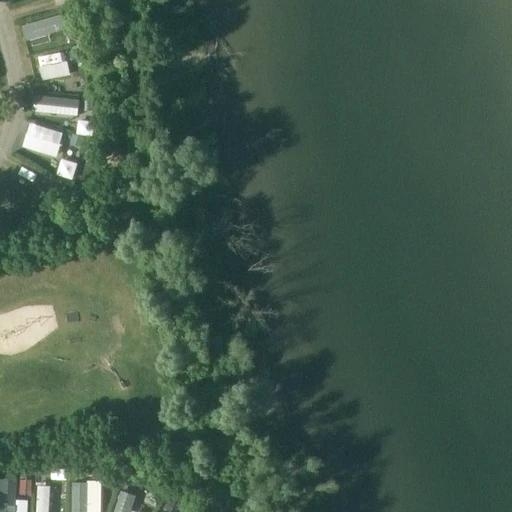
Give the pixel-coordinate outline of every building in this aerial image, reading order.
[(21,21),(23,36),(69,30),(67,15),(21,21)] [(59,53),(25,59),(28,77),(62,71),(59,53)] [(71,102),(36,98),(34,115),(69,119),(71,102)] [(72,140),(30,129),(24,152),(66,163),(72,140)] [(16,511),(17,492),(0,490),(0,511),(16,511)] [(82,511),(83,490),(66,490),(65,511),(82,511)] [(120,494),(110,511),(132,511),(137,503),(120,494)] [(45,511),(44,499),(31,501),(32,511),(45,511)]
